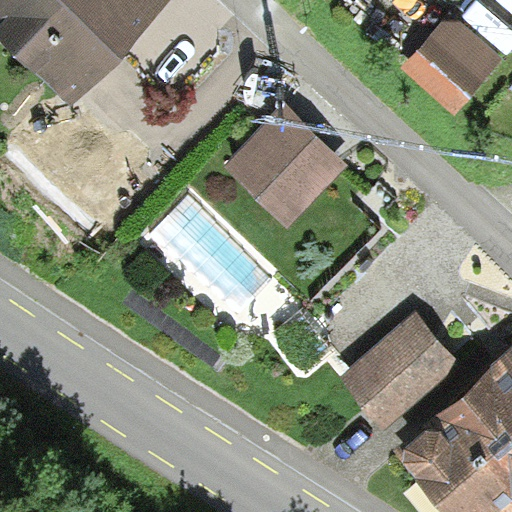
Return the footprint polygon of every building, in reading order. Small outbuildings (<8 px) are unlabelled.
[(0,0),(0,17),(74,86),(153,0),(0,0)] [(450,5),(402,58),(454,105),(502,53),(450,5)] [(351,150),(281,88),(223,149),(293,215),(351,150)] [(462,365),(413,311),(340,375),(389,430),(462,365)] [(511,511),(511,353),(400,448),(454,511),(511,511)]
